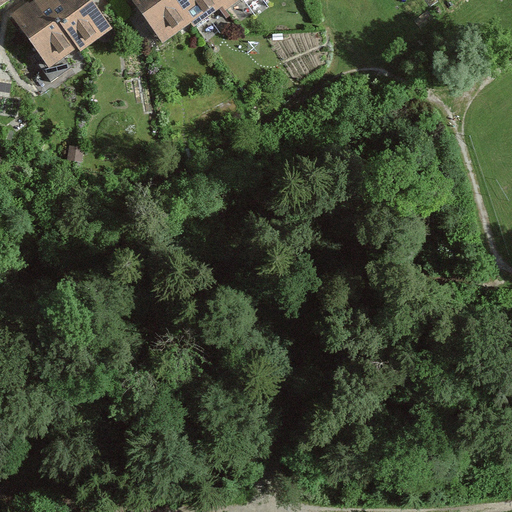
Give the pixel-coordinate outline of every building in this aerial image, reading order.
[(44,4),(41,0),(40,0),(10,21),(45,73),(77,51),(44,4)] [(77,51),(80,55),(106,37),(80,0),(50,0),(44,4),(77,51)] [(193,31),(172,0),(125,0),(158,51),(179,37),(181,39),(193,31)] [(172,0),(193,31),(218,15),(208,0),(172,0)] [(208,0),(218,15),(221,18),(248,0),(208,0)]
